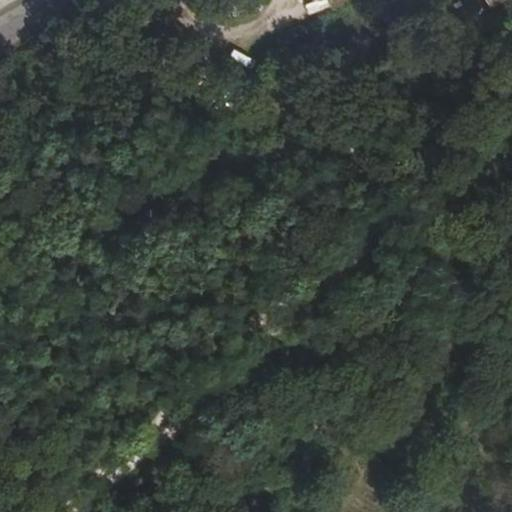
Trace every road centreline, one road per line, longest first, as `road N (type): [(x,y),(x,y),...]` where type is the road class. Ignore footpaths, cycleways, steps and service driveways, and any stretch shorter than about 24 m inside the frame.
road 1 (track): [(0,235),(51,227),(178,171),(228,159),(344,151),(364,161),(379,185),(376,219),(356,255),(80,511)]
road 2 (track): [(0,278),(54,263),(215,182),(250,173),(327,165),(359,181),(366,197),(331,262),(54,511)]
